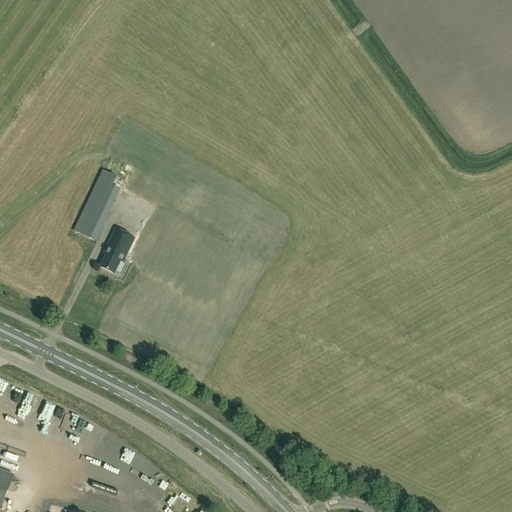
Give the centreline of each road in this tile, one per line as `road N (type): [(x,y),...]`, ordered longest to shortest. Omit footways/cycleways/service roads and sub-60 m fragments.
road 1 (primary): [(286,511),(190,429),(0,331)]
road 2 (unclassified): [(252,511),(151,431),(0,353)]
